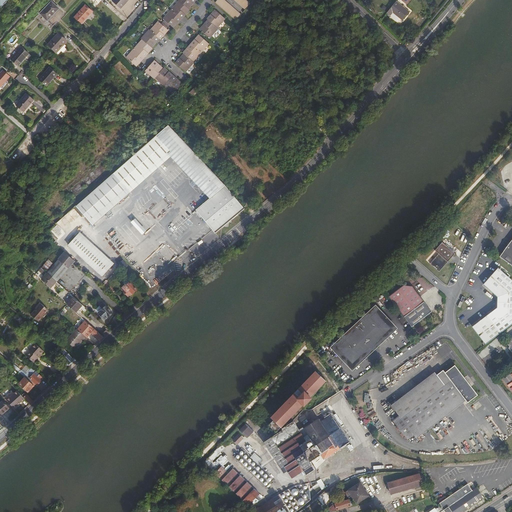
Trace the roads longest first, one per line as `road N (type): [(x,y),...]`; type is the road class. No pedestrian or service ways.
road 1 (secondary): [(408,59),(292,183),(0,436)]
road 2 (residential): [(7,157),(148,0)]
